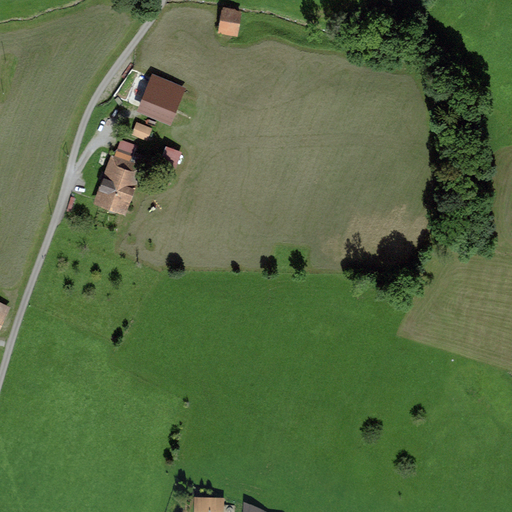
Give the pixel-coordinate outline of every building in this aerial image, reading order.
[(225,8),(221,30),(235,33),(239,11),(225,8)] [(181,89),(153,78),(141,108),(169,119),(181,89)] [(149,130),(140,126),(137,133),(146,137),(149,130)] [(137,165),(130,163),(136,146),(122,141),(120,148),(118,147),(115,155),(113,154),(110,161),(114,162),(100,200),(122,208),(137,165)] [(159,162),(177,169),(184,150),(167,143),(159,162)] [(196,506),(195,511),(234,511),(234,506),(220,506),(220,503),(199,502),(199,504),(196,506)]
